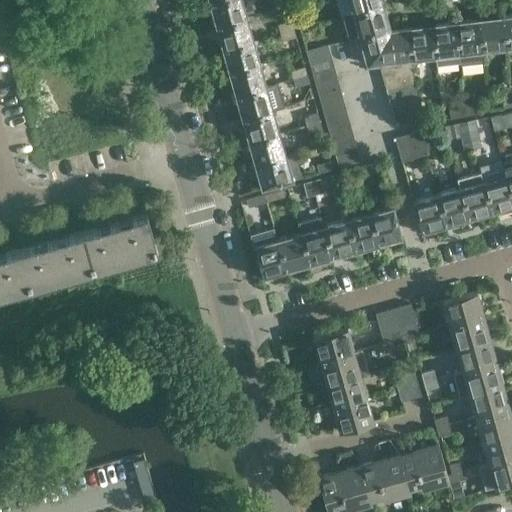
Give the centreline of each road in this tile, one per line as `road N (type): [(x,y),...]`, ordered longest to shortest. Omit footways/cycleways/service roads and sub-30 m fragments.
road 1 (residential): [(233,332),(496,258)]
road 2 (unclassified): [(233,332),(184,152)]
road 3 (unclassified): [(283,511),(233,332)]
road 4 (residential): [(21,200),(184,152)]
road 5 (unclassified): [(184,152),(141,0)]
